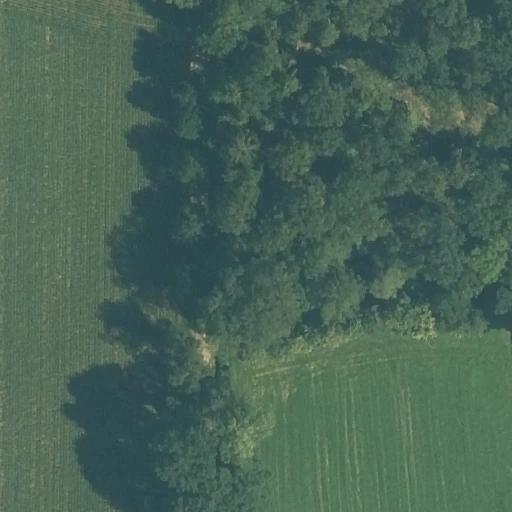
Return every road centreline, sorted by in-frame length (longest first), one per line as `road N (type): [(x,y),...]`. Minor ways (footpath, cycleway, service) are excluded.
road 1 (track): [(206,337),(266,302),(363,286),(511,294)]
road 2 (track): [(202,511),(206,337)]
